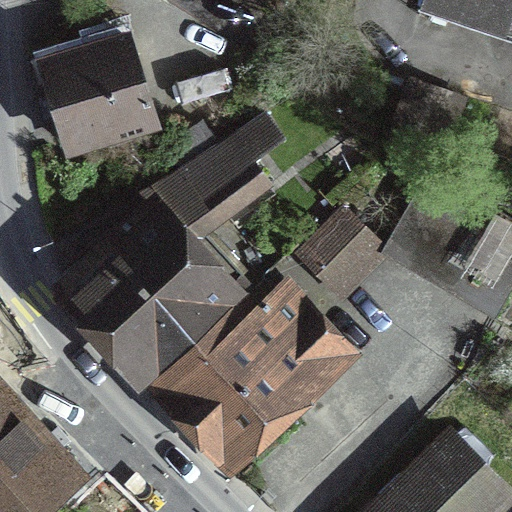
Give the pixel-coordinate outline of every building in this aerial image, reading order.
[(282,0),(243,0),(279,11),(282,0)] [(511,0),(423,0),(422,7),(511,37),(511,0)] [(151,125),(120,32),(43,57),(74,150),(151,125)] [(407,99),(395,131),(433,145),(445,113),(407,99)] [(280,139),(263,114),(138,193),(160,218),(72,297),(139,370),(149,361),(161,373),(235,304),(184,247),(265,185),(249,162),(280,139)] [(482,196),(511,205),(511,157),(496,152),(482,196)] [(424,186),(391,241),(481,294),(511,243),(511,242),(511,218),(487,202),(476,219),(424,186)] [(294,248),(337,291),(380,248),(337,205),(294,248)] [(247,316),(235,304),(161,373),(231,447),(299,383),(303,388),(341,352),(283,290),(269,303),(265,299),(247,316)] [(0,511),(32,511),(80,469),(0,379),(0,511)] [(373,511),(489,511),(506,495),(449,437),(373,511)]
